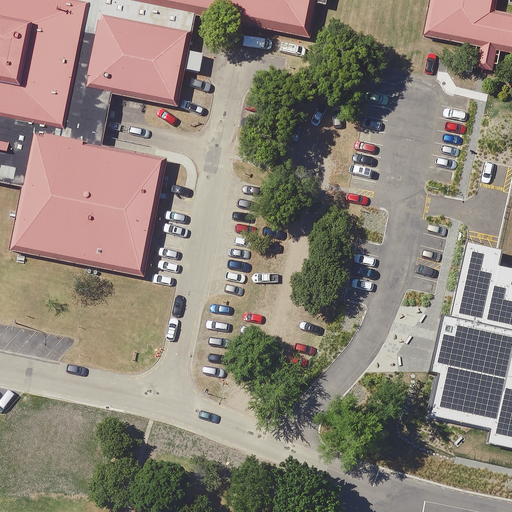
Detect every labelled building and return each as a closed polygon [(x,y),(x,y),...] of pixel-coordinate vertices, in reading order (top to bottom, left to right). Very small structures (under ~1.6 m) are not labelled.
[(98,17),(192,35),(195,18),(103,0),(61,0),(89,6),(64,132),(0,119),(0,185),(21,190),(34,134),(101,148),(111,96),(83,91),(98,17)] [(0,0),(0,119),(64,132),(89,6),(61,0),(0,0)] [(103,0),(195,18),(308,40),(315,6),(325,8),(326,0),(103,0)] [(428,0),(421,38),(479,50),(475,70),(491,73),(495,53),(511,56),(511,16),(494,13),(496,0),(428,0)] [(192,35),(98,17),(83,91),(111,96),(177,109),(184,72),(200,75),(204,56),(188,53),(192,35)] [(21,190),(8,253),(144,280),(167,161),(101,148),(34,134),(21,190)]
